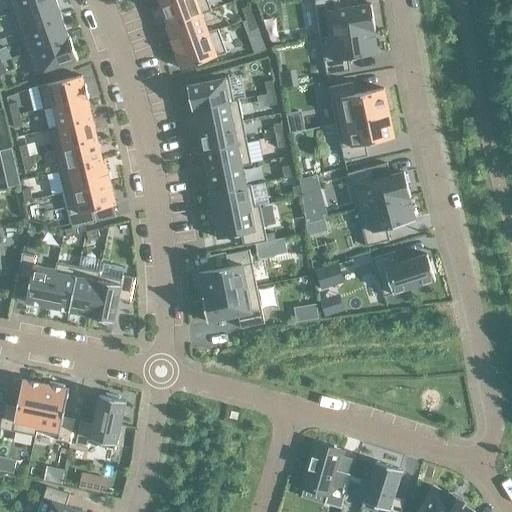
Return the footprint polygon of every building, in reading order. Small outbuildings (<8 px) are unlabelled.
[(7,0),(12,13),(48,0),(7,0)] [(62,18),(55,0),(48,0),(12,13),(19,33),(62,18)] [(202,14),(211,11),(207,0),(174,0),(161,5),(168,25),(165,25),(166,26),(202,13),(202,14)] [(375,30),(371,4),(340,9),(338,0),(317,0),(315,0),(320,37),(374,29),(374,30),(375,30)] [(253,18),(249,6),(242,9),(246,20),(253,18)] [(209,33),(202,14),(202,13),(166,26),(173,47),(209,34),(209,33)] [(69,38),(62,18),(19,33),(26,54),(70,38),(70,37),(69,38)] [(257,29),(253,18),(246,20),(250,31),(257,29)] [(226,53),(218,29),(209,33),(209,34),(173,47),(181,69),(226,53)] [(348,58),(378,54),(374,30),(374,29),(320,37),(326,74),(350,71),(348,58)] [(78,60),(70,38),(26,54),(34,75),(78,60)] [(88,98),(85,84),(84,84),(82,76),(38,87),(43,110),(53,107),(52,106),(88,98)] [(234,100),(229,78),(187,86),(191,110),(194,109),(234,101),(234,100)] [(275,93),(272,81),(264,83),(267,94),(275,93)] [(389,113),(384,89),(355,95),(352,83),(329,88),(336,124),(389,113)] [(277,104),(275,93),(267,94),(269,106),(277,104)] [(92,119),(88,99),(89,99),(88,98),(52,106),(53,107),(57,127),(92,119)] [(243,121),(238,99),(234,100),(234,101),(194,109),(198,130),(243,121)] [(19,115),(17,103),(9,105),(12,116),(19,115)] [(395,138),(389,113),(336,124),(344,161),(368,156),(365,144),(395,138)] [(22,126),(19,115),(12,116),(14,128),(22,126)] [(98,140),(92,119),(57,127),(48,130),(53,151),(98,140)] [(247,142),(243,121),(198,130),(202,151),(247,142)] [(283,135),(281,123),(273,125),(275,137),(283,135)] [(285,147),(283,135),(275,137),(278,148),(285,147)] [(103,160),(98,140),(53,151),(58,172),(105,160),(105,159),(103,160)] [(252,165),(247,142),(202,151),(207,173),(242,166),(242,167),(252,165)] [(29,156),(27,145),(19,147),(22,158),(29,156)] [(32,168),(29,156),(22,158),(24,170),(32,168)] [(110,181),(105,160),(58,172),(63,193),(110,181)] [(246,186),(242,167),(242,166),(207,173),(211,193),(211,194),(246,187),(246,186)] [(292,177),(289,166),(282,167),(284,179),(292,177)] [(357,210),(409,196),(410,198),(411,197),(404,172),(374,180),(370,168),(347,174),(357,210)] [(116,204),(110,181),(63,193),(72,228),(77,227),(96,222),(93,210),(116,204)] [(254,206),(250,185),(246,186),(246,187),(211,194),(211,193),(208,193),(213,215),(254,207),(254,206)] [(294,199),(302,197),(300,186),(292,187),(294,199)] [(32,200),(30,189),(22,190),(25,202),(32,200)] [(386,228),(416,220),(410,198),(409,196),(357,210),(366,246),(390,240),(386,228)] [(266,242),(259,205),(254,206),(254,207),(213,215),(217,239),(241,234),(243,246),(266,242)] [(72,228),(65,229),(67,237),(79,234),(77,227),(72,228)] [(88,240),(100,237),(98,229),(86,232),(88,240)] [(257,287),(249,250),(226,255),(228,267),(199,273),(203,297),(204,297),(257,287)] [(384,297),(435,280),(433,274),(436,273),(432,259),(429,260),(427,254),(398,264),(394,252),(371,259),(384,297)] [(48,307),(56,270),(55,269),(33,265),(35,256),(22,253),(18,277),(30,279),(25,302),(48,307)] [(69,312),(79,267),(56,263),(55,269),(56,270),(48,307),(69,312)] [(317,272),(322,288),(343,281),(338,265),(317,272)] [(90,316),(99,275),(100,276),(101,272),(79,267),(69,312),(90,316)] [(114,322),(118,299),(130,301),(135,278),(123,275),(122,280),(100,276),(99,275),(90,316),(89,317),(114,322)] [(264,323),(257,287),(204,297),(203,297),(202,297),(207,322),(238,316),(241,328),(264,323)] [(321,302),(325,314),(340,309),(336,297),(321,302)] [(36,432),(46,385),(22,380),(16,408),(4,406),(0,425),(0,429),(36,436),(37,432),(36,432)] [(70,443),(75,420),(64,418),(69,389),(64,388),(65,385),(50,382),(49,385),(46,385),(36,432),(37,432),(59,436),(58,441),(70,443)] [(115,449),(125,405),(119,404),(120,401),(105,398),(104,401),(98,400),(92,429),(80,426),(75,445),(88,448),(89,443),(115,449)] [(303,487),(327,495),(324,504),(341,509),(351,474),(336,470),(342,451),(315,444),(303,487)] [(363,502),(361,508),(374,511),(402,511),(405,501),(393,497),(401,471),(402,471),(402,470),(376,461),(375,463),(376,463),(364,500),(363,500),(363,501),(363,502)] [(365,466),(356,464),(353,475),(362,477),(365,466)] [(82,511),(66,506),(70,494),(47,486),(38,511),(82,511)] [(472,511),(461,505),(463,501),(450,493),(448,496),(434,487),(418,511),(472,511)]
